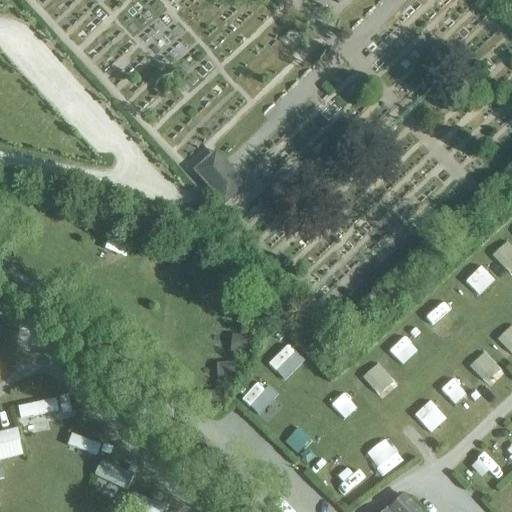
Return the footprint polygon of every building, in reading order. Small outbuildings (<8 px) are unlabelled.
[(357,16),(340,34),(360,53),(377,35),(357,16)] [(194,173),(212,192),(213,191),(214,191),(232,175),(233,173),(213,151),(194,169),(194,173)] [(232,175),(214,191),(213,191),(212,192),(213,194),(214,194),(222,203),(222,204),(223,205),(225,204),(224,203),(243,187),(245,186),(243,184),(243,185),(234,175),(235,175),(233,173),(232,175)] [(493,242),(476,257),(493,276),(510,262),(493,242)] [(467,265),(450,282),(471,303),(488,286),(467,265)] [(419,311),(402,325),(419,345),(436,330),(419,311)] [(393,369),(408,355),(390,337),(376,350),(393,369)] [(451,366),(469,384),(483,370),(464,352),(451,366)] [(359,388),(375,372),(364,360),(347,377),(359,388)] [(440,377),(426,391),(444,409),(458,395),(440,377)] [(330,413),(345,398),(333,387),(319,402),(330,413)] [(6,422),(59,416),(57,399),(4,405),(6,422)] [(415,402),(400,418),(419,437),(434,421),(415,402)] [(57,435),(52,448),(97,462),(101,449),(57,435)] [(382,471),(396,460),(382,442),(368,454),(382,471)] [(86,466),(81,494),(113,500),(118,471),(86,466)] [(151,511),(153,506),(118,493),(110,511),(151,511)] [(417,511),(401,495),(387,510),(384,511),(417,511)]
